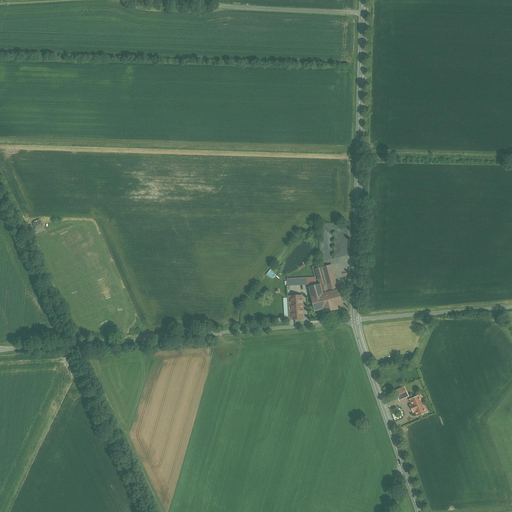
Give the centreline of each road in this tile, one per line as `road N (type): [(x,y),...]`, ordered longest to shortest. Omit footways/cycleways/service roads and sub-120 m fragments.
road 1 (unclassified): [(354,320),(0,351)]
road 2 (secondary): [(354,320),(362,0)]
road 3 (unclassified): [(511,307),(354,320)]
road 4 (secondary): [(401,464),(354,320)]
